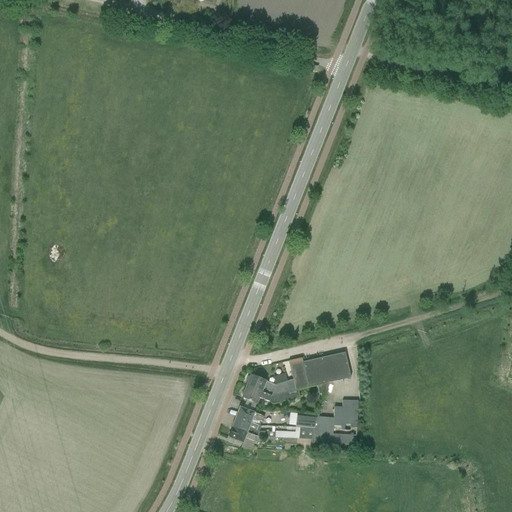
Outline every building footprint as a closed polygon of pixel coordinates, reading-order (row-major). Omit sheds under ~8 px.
[(344,353),(289,365),(295,391),(297,391),(350,378),(344,353)] [(247,382),(245,387),(271,397),(295,391),(289,365),(292,381),(274,385),(250,376),(249,377),(248,377),(246,382),(247,382)] [(271,397),(245,387),(244,391),(243,391),(241,396),(242,396),(241,398),(255,404),(257,398),(272,404),(299,398),(297,391),(295,391),(271,397)] [(342,401),(340,430),(344,431),(344,425),(350,425),(350,428),(355,428),(356,425),(357,402),(342,401)] [(239,408),(235,418),(249,423),(250,424),(259,427),(260,422),(262,423),(264,418),(248,411),(239,408)] [(289,414),(288,425),(295,426),(295,427),(309,429),(314,429),(311,440),(309,449),(355,450),(355,436),(352,436),(352,434),(350,434),(350,435),(332,435),(334,419),(316,418),(317,416),(296,414),(289,414)] [(235,418),(231,428),(256,437),(260,437),(269,438),(274,438),(274,433),(274,432),(267,432),(258,432),(248,428),(250,424),(235,418)] [(256,437),(231,428),(227,437),(242,443),(240,448),(251,449),(253,442),(258,444),(260,437),(256,437)] [(274,438),(283,439),(311,440),(314,429),(309,429),(299,428),(299,433),(274,432),(274,433),(274,438)]
